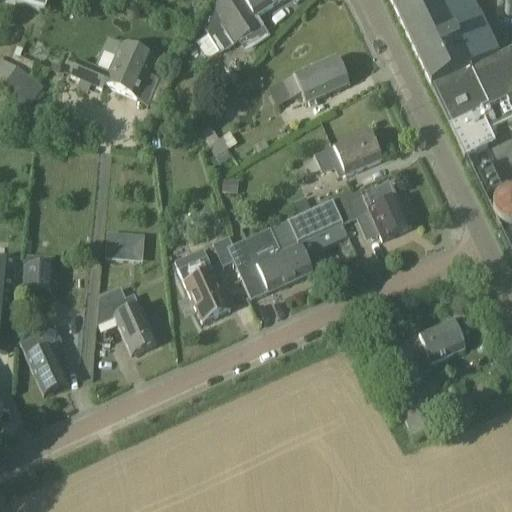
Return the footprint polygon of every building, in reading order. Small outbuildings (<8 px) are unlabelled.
[(0,0),(44,14),(48,0),(0,0)] [(272,42),(257,19),(287,0),(230,0),(214,11),(216,13),(204,32),(208,38),(195,46),(205,62),(211,62),(220,57),(221,59),(239,46),(247,58),(272,42)] [(511,0),(386,0),(430,92),(431,91),(458,148),(511,122),(511,54),(468,75),(451,39),(480,25),(469,2),(473,0),(511,0)] [(77,65),(70,80),(80,84),(101,93),(104,87),(136,102),(154,63),(122,48),(108,79),(77,65)] [(277,108),(291,102),(300,97),(305,107),(348,88),(336,60),(283,84),(270,90),(277,108)] [(0,64),(0,93),(1,91),(16,71),(0,64)] [(11,102),(1,117),(1,118),(21,124),(25,114),(33,103),(42,92),(16,71),(1,91),(9,98),(7,99),(11,102)] [(211,128),(201,135),(218,158),(228,151),(211,128)] [(165,135),(151,137),(153,153),(167,151),(165,135)] [(367,136),(314,160),(322,177),(339,169),(344,179),(380,164),(367,136)] [(473,157),(464,161),(469,170),(477,166),(473,157)] [(489,166),(476,173),(488,197),(500,190),(489,166)] [(239,186),(224,184),(223,196),(238,198),(239,186)] [(359,196),(333,208),(343,230),(370,217),(382,243),(410,230),(391,187),(362,201),(359,196)] [(492,211),(492,214),(492,217),(493,219),(494,222),(496,224),(498,226),(500,228),(503,230),(505,230),(508,231),(511,231),(511,230),(511,196),(508,196),(505,197),(502,198),(500,199),(497,201),(496,203),(494,206),(493,208),(492,211)] [(228,244),(213,251),(222,270),(234,266),(251,304),(311,278),(303,261),(298,249),(298,248),(342,229),(333,207),(231,252),(228,244)] [(511,259),(511,232),(500,237),(511,260),(511,259)] [(107,238),(105,264),(123,265),(125,239),(107,238)] [(203,255),(175,268),(201,327),(229,314),(203,255)] [(27,259),(25,297),(52,299),(54,260),(27,259)] [(0,261),(0,291),(14,293),(17,263),(0,261)] [(338,276),(327,281),(334,294),(361,281),(357,273),(341,281),(338,276)] [(97,333),(117,324),(133,358),(158,347),(136,298),(125,303),(121,294),(100,303),(97,333)] [(0,312),(0,334),(11,336),(12,314),(0,312)] [(428,376),(431,369),(466,355),(460,341),(469,337),(463,322),(386,354),(402,391),(420,384),(419,380),(428,376)] [(19,347),(26,363),(43,400),(68,388),(52,353),(63,348),(55,331),(19,347)] [(458,406),(465,421),(475,417),(468,402),(458,406)] [(401,417),(413,444),(439,432),(428,405),(401,417)]
